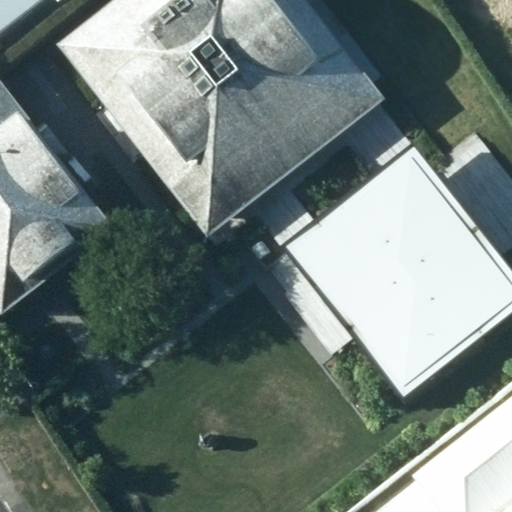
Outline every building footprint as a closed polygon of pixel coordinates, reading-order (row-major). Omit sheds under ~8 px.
[(217,244),(395,105),(314,0),(131,0),(67,50),(217,244)] [(476,46),(454,20),(403,59),(424,86),(476,46)] [(13,81),(0,90),(0,299),(17,321),(54,291),(48,283),(98,246),(103,255),(130,233),(13,81)] [(482,136),(481,133),(480,135),(457,156),(439,137),(406,163),(405,187),(382,185),(307,242),(306,260),(377,267),(374,276),(374,285),(375,293),(377,301),(382,309),(387,316),(392,322),(401,327),(408,330),(395,399),(478,410),(485,361),(511,338),(511,196),(510,187),(504,169),(493,151),(482,136)] [(511,511),(511,421),(396,511),(511,511)]
